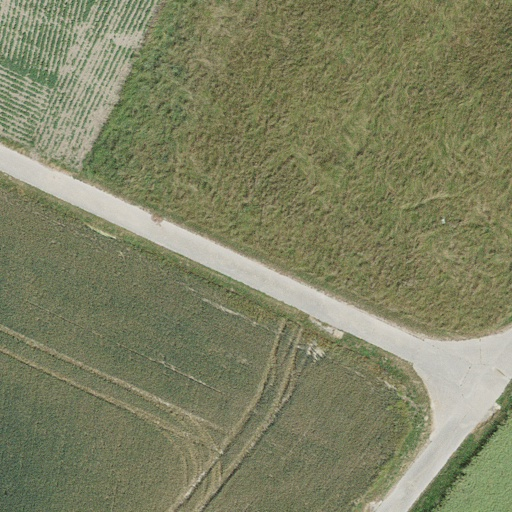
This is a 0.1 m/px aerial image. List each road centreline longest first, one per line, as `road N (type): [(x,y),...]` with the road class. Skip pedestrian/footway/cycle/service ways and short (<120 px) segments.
road 1 (track): [(0,155),(500,385)]
road 2 (track): [(398,511),(511,370)]
